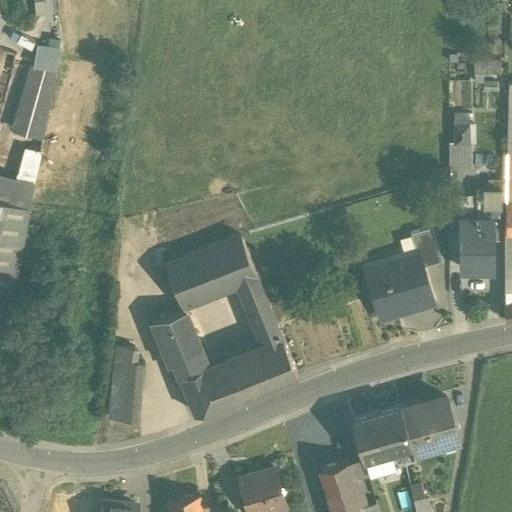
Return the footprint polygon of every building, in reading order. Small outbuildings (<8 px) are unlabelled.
[(34,62),(54,67),(60,42),(39,38),(34,62)] [(34,62),(29,61),(14,125),(41,134),(54,67),(34,62)] [(468,115),(454,114),(454,143),(468,143),(468,115)] [(38,148),(25,144),(17,173),(30,177),(38,148)] [(505,186),(474,186),(474,216),(490,215),(491,237),(504,238),(505,202),(505,186)] [(28,208),(0,199),(0,267),(17,273),(28,208)] [(491,237),(490,215),(474,216),(459,216),(459,267),(491,266),(491,237)] [(430,226),(409,232),(414,251),(417,250),(421,266),(440,260),(430,226)] [(240,233),(165,264),(172,282),(180,301),(236,278),(255,270),(240,233)] [(414,251),(364,266),(379,318),(432,301),(421,266),(417,250),(414,251)] [(17,273),(0,267),(0,295),(7,297),(17,273)] [(282,337),(255,270),(236,278),(264,345),(282,337)] [(224,401),(209,367),(186,310),(150,319),(168,364),(174,362),(195,413),(224,401)] [(264,345),(224,361),(239,395),(297,372),(282,337),(264,345)] [(134,346),(117,344),(115,358),(136,361),(137,352),(134,346)] [(136,361),(115,358),(109,418),(138,421),(145,362),(136,361)] [(209,367),(224,401),(239,395),(224,361),(209,367)] [(446,396),(419,403),(418,399),(400,405),(412,443),(411,443),(414,451),(443,443),(441,436),(456,432),(446,396)] [(400,405),(351,419),(362,457),(400,446),(411,443),(412,443),(400,405)] [(411,443),(400,446),(404,462),(416,459),(414,451),(411,443)] [(400,446),(362,457),(367,473),(404,462),(400,446)] [(346,460),(321,467),(333,511),(361,511),(359,504),(346,460)] [(273,464),(237,475),(241,489),(236,490),(240,501),(244,500),(248,511),(266,511),(286,506),(273,464)] [(200,511),(198,494),(178,496),(179,502),(168,503),(169,511),(200,511)] [(431,511),(428,497),(414,501),(416,511),(431,511)] [(378,511),(375,499),(359,504),(361,511),(378,511)] [(135,511),(137,506),(101,502),(101,504),(101,505),(100,511),(135,511)]
